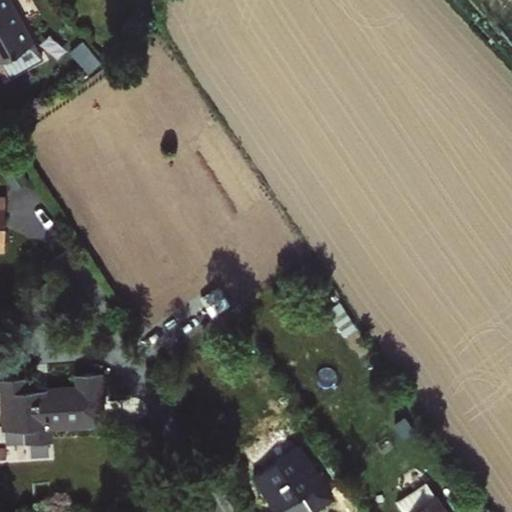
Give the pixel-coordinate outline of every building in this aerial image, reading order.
[(0,0),(0,60),(34,40),(9,0),(0,0)] [(23,172),(7,148),(0,151),(0,162),(11,180),(23,172)] [(29,294),(49,323),(82,301),(63,271),(29,294)] [(51,440),(50,427),(101,424),(97,372),(74,373),(75,385),(22,388),(21,377),(0,378),(0,396),(2,429),(26,428),(27,442),(51,440)] [(307,511),(332,495),(299,444),(255,473),(279,511),(307,511)] [(399,505),(403,511),(446,511),(436,497),(428,485),(399,505)]
